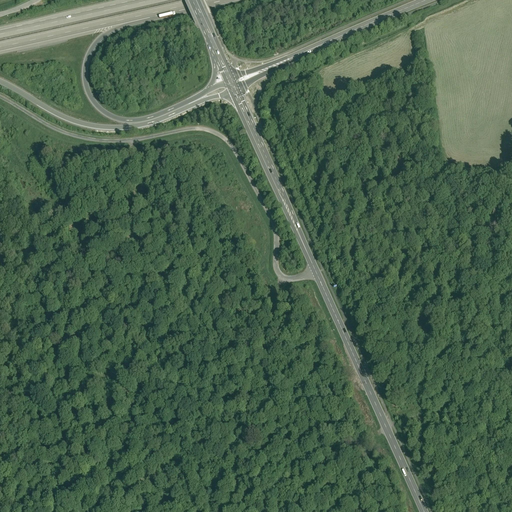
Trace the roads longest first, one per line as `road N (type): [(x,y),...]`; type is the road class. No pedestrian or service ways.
road 1 (residential): [(0,97),(51,127),(106,141),(217,132),(272,218),(280,272),(317,273)]
road 2 (primary): [(422,511),(317,273)]
road 3 (motorway): [(0,80),(67,118),(123,128),(235,92)]
road 4 (motorway): [(209,91),(141,120),(117,118),(95,103),(85,72),(95,44),(149,14)]
road 5 (primary): [(317,273),(235,92)]
road 6 (track): [(0,265),(149,196)]
road 7 (secondary): [(280,62),(429,0)]
road 8 (motorway): [(0,48),(149,14)]
road 9 (motorway): [(142,0),(0,31)]
road 10 (track): [(80,511),(0,395)]
